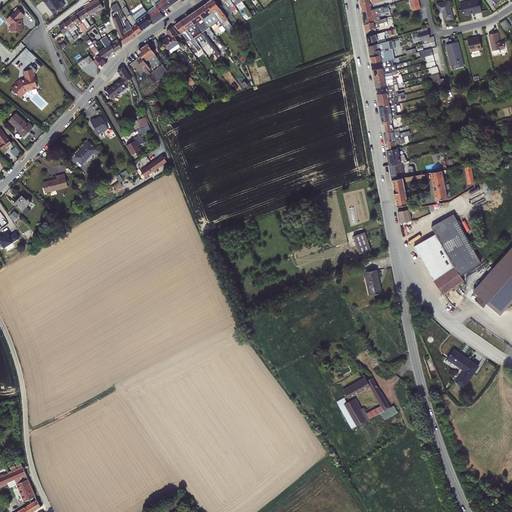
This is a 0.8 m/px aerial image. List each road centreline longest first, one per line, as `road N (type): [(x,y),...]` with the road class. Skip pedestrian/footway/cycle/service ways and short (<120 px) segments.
road 1 (residential): [(467,511),(427,408),(394,258)]
road 2 (residential): [(394,258),(350,0)]
road 3 (unclassified): [(0,320),(20,375),(30,461),(51,511)]
road 4 (unknown): [(125,52),(170,160),(146,182),(126,186)]
road 5 (residential): [(511,365),(440,314),(394,258)]
road 6 (secondary): [(197,0),(130,46),(83,100)]
road 7 (secondary): [(83,100),(0,188)]
